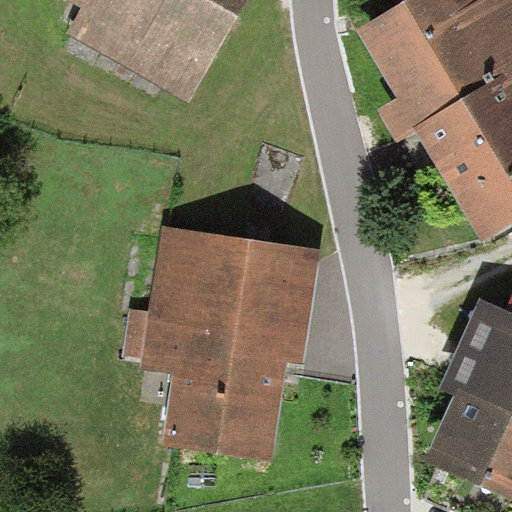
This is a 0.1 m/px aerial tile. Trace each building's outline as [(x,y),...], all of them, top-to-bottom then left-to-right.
[(67,0),(81,8),(67,32),(189,103),(248,0),(67,0)] [(510,75),(511,78),(511,0),(486,0),(484,1),(482,0),(396,0),(401,8),(357,35),(397,102),(378,113),(399,147),(417,137),(415,132),(510,75)] [(511,78),(510,75),(415,132),(417,137),(484,245),(511,228),(511,78)] [(323,252),(163,229),(151,318),(132,315),(127,353),(144,356),(142,369),(173,373),(162,450),(273,466),(288,367),(306,369),(323,252)] [(428,466),(511,502),(511,316),(507,314),(481,303),(442,392),(457,398),(428,466)]
